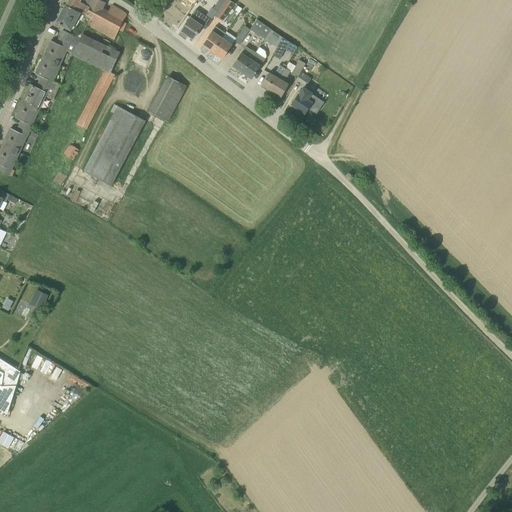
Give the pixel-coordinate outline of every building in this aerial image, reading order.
[(104,2),(99,0),(68,0),(66,5),(82,14),(84,11),(87,13),(88,13),(92,15),(87,25),(114,40),(119,31),(122,32),(125,24),(100,10),(104,2)] [(222,21),(234,4),(229,0),(225,0),(215,16),(222,21)] [(70,30),(76,19),(79,20),(82,14),(66,5),(56,22),(70,30)] [(211,21),(203,15),(195,9),(181,31),(193,39),(201,26),(205,29),(211,21)] [(265,39),(271,30),(257,20),(250,30),(265,39)] [(202,45),(212,52),(222,38),(225,34),(215,26),(212,31),(202,45)] [(234,42),(239,46),(250,30),(244,26),(234,42)] [(63,30),(59,38),(77,46),(80,38),(63,30)] [(282,38),(271,30),(265,39),(264,40),(277,48),(282,38)] [(64,50),(73,54),(77,46),(59,38),(57,43),(51,41),(43,57),(58,64),(64,50)] [(222,59),(228,51),(232,45),(222,38),(212,52),(222,59)] [(280,59),(289,42),(282,38),(273,56),(280,59)] [(232,66),(242,73),(255,53),(246,46),(232,66)] [(265,60),(255,53),(242,73),(251,79),(265,60)] [(41,77),(39,82),(57,90),(60,85),(50,80),(58,64),(43,57),(35,74),(41,77)] [(299,60),(295,66),(291,73),(298,77),(305,64),(299,60)] [(271,91),(285,69),(279,65),(273,76),(269,73),(261,85),(271,91)] [(86,130),(115,75),(104,69),(76,125),(86,130)] [(290,72),(285,69),(271,91),(281,97),(288,85),(284,82),(290,72)] [(170,120),(187,83),(166,73),(149,111),(170,120)] [(301,73),(296,81),(306,87),(311,79),(301,73)] [(31,84),(23,101),(38,108),(44,94),(54,98),(57,90),(39,82),(37,87),(31,84)] [(316,114),(324,103),(311,94),(311,93),(303,88),(299,95),(298,94),(291,105),(304,114),(308,109),(316,114)] [(30,124),(38,108),(23,101),(15,118),(21,121),(19,126),(30,131),(32,125),(30,124)] [(83,171),(111,186),(145,121),(117,106),(83,171)] [(10,128),(3,145),(17,152),(25,135),(27,136),(30,131),(19,126),(16,131),(10,128)] [(62,154),(73,161),(80,151),(70,144),(62,154)] [(0,164),(0,165),(0,166),(0,171),(9,175),(13,166),(11,165),(17,152),(3,145),(0,150),(0,164)] [(0,204),(2,201),(6,203),(9,195),(0,190),(0,204)] [(29,304),(42,310),(48,295),(36,290),(29,304)] [(0,408),(7,413),(20,372),(0,358),(0,408)] [(0,443),(9,447),(14,436),(3,430),(0,436),(0,443)]
